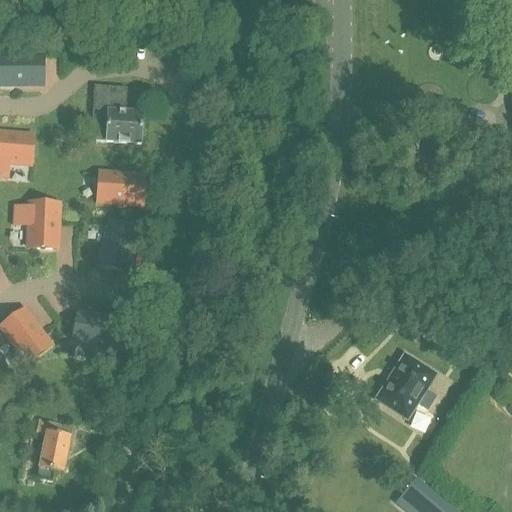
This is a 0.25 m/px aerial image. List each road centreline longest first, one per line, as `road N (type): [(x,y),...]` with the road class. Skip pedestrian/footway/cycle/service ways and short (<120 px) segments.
road 1 (residential): [(0,103),(50,104),(97,70),(157,73),(178,86),(210,144),(210,228),(186,342),(121,493),(123,511)]
road 2 (tertiary): [(239,511),(330,184),(340,53)]
road 3 (residential): [(118,295),(50,279),(0,306)]
